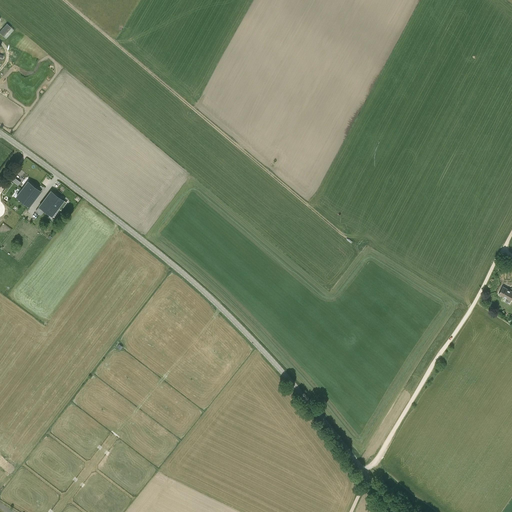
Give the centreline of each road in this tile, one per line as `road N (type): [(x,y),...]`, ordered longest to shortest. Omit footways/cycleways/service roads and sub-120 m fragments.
road 1 (tertiary): [(391,511),(283,369),(210,295),(0,133)]
road 2 (track): [(351,240),(64,0)]
road 3 (track): [(374,463),(511,232)]
